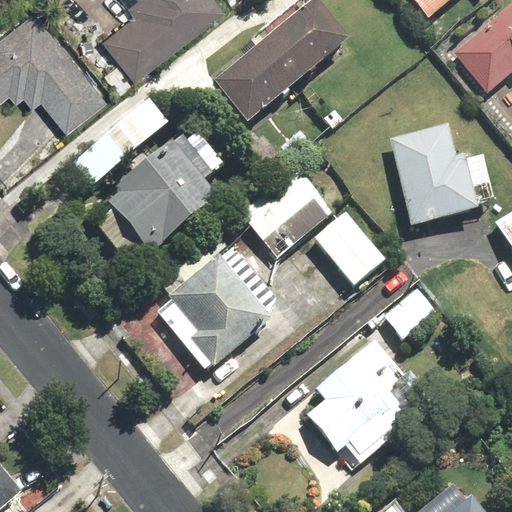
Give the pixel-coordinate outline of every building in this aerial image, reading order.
[(133,12),(101,38),(135,79),(225,6),(219,0),(131,0),(127,4),(133,12)] [(406,0),(427,24),(456,0),(406,0)] [(314,5),(214,85),(248,127),(348,47),(314,5)] [(499,20),(453,57),(487,99),(511,78),(511,5),(498,18),(499,20)] [(32,7),(0,33),(0,98),(9,92),(15,100),(22,94),(31,104),(39,98),(65,130),(106,96),(32,7)] [(148,106),(72,169),(92,192),(167,129),(148,106)] [(448,130),(390,143),(410,232),(477,216),(476,210),(493,206),(482,162),(466,166),(464,159),(455,161),(448,130)] [(310,146),(298,133),(279,151),(290,163),(310,146)] [(119,199),(107,208),(112,214),(95,228),(126,268),(144,253),(150,260),(218,204),(204,186),(212,180),(211,179),(222,170),(197,138),(190,144),(187,140),(174,150),(172,148),(115,193),(119,199)] [(294,171),(238,218),(277,264),(333,218),(294,171)] [(511,216),(495,227),(511,255),(511,216)] [(345,217),(313,243),(353,292),(385,266),(345,217)] [(169,300),(168,301),(172,304),(157,316),(204,374),(210,369),(213,372),(272,324),(268,320),(276,305),(233,252),(221,263),(218,259),(213,264),(199,247),(156,283),(169,300)] [(436,318),(416,294),(384,320),(404,344),(436,318)] [(325,405),(306,420),(337,458),(346,451),(360,468),(401,435),(395,426),(406,417),(362,362),(353,369),(349,366),(315,393),(325,405)] [(0,473),(0,511),(5,511),(21,499),(0,473)]
